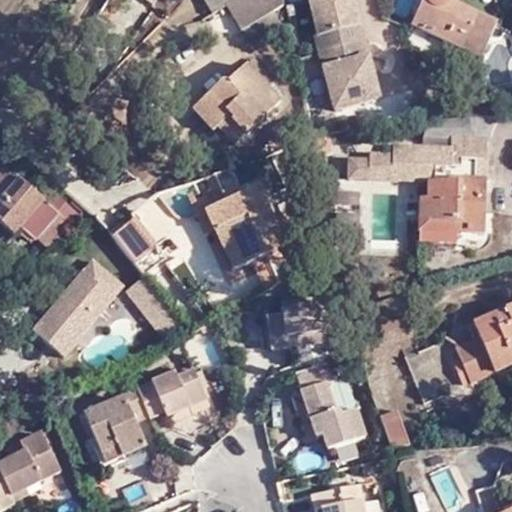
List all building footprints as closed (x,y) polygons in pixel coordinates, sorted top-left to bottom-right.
[(160,0),(148,0),(146,3),(154,8),(160,0)] [(204,0),(214,17),(229,8),(243,0),(204,0)] [(287,9),(284,0),(243,0),(229,8),(244,33),(287,9)] [(317,37),(322,54),(367,42),(356,0),(311,0),(321,36),(317,37)] [(486,60),(500,26),(458,6),(455,11),(449,8),(451,0),(427,0),(416,28),(486,60)] [(367,42),(322,54),(336,110),(381,99),(367,42)] [(223,82),(198,103),(219,127),(232,116),(248,134),(281,104),(267,88),(275,82),(255,59),(226,85),(223,82)] [(219,127),(198,103),(193,108),(213,131),(219,127)] [(232,116),(219,127),(236,145),(248,134),(232,116)] [(316,143),(318,155),(338,151),(335,136),(315,141),(316,143)] [(349,181),(435,183),(451,184),(451,179),(478,180),(479,160),(489,160),(490,139),(453,138),(453,149),(395,148),(395,156),(372,155),(372,162),(349,161),(349,181)] [(491,160),(489,160),(479,160),(478,180),(490,180),(491,160)] [(37,238),(57,214),(57,213),(0,168),(0,227),(12,238),(18,231),(32,243),(37,238)] [(231,221),(248,261),(287,244),(262,184),(242,193),(245,201),(232,206),(228,198),(208,206),(209,208),(216,225),(217,227),(231,221)] [(245,201),(242,193),(239,185),(226,190),(228,198),(232,206),(245,201)] [(489,244),(494,191),(468,189),(468,195),(435,192),(433,208),(427,208),(425,238),(462,241),(462,234),(472,234),(471,242),(489,244)] [(209,228),(216,225),(209,208),(204,211),(209,228)] [(67,222),(57,214),(37,238),(47,246),(67,222)] [(139,216),(114,236),(137,264),(160,245),(139,216)] [(235,267),(248,261),(231,221),(217,227),(235,267)] [(97,264),(52,318),(82,342),(127,289),(97,264)] [(165,339),(185,325),(145,274),(127,289),(165,339)] [(315,335),(316,342),(332,340),(327,299),(285,303),(286,313),(269,315),(273,347),(291,345),(290,337),(315,335)] [(471,390),(511,371),(511,317),(474,333),(480,348),(456,357),(471,390)] [(82,342),(52,318),(38,335),(67,359),(82,342)] [(291,345),(316,342),(315,335),(290,337),(291,345)] [(339,356),(328,360),(330,368),(341,364),(339,356)] [(315,365),(296,371),(315,425),(322,423),(325,433),(330,445),(366,433),(356,407),(341,412),(340,407),(336,408),(326,383),(335,380),(330,368),(328,360),(315,365)] [(192,365),(176,371),(178,376),(194,369),(192,365)] [(150,415),(151,418),(165,411),(168,416),(190,406),(193,411),(209,404),(202,387),(195,371),(194,369),(178,376),(176,371),(137,388),(150,415)] [(202,369),(195,371),(202,387),(208,384),(202,369)] [(137,421),(150,415),(137,388),(123,394),(124,398),(86,415),(99,445),(100,448),(117,441),(123,455),(124,455),(147,445),(137,421)] [(190,406),(168,416),(170,421),(193,411),(190,406)] [(400,411),(382,416),(392,446),(410,446),(400,411)] [(322,423),(315,425),(319,435),(325,433),(322,423)] [(48,429),(42,432),(49,447),(54,444),(48,429)] [(0,462),(0,477),(10,500),(28,491),(26,487),(24,483),(37,477),(39,481),(61,471),(49,447),(42,432),(22,441),(26,451),(0,462)] [(336,444),(340,459),(358,453),(354,439),(336,444)] [(126,459),(124,455),(123,455),(117,441),(100,448),(99,445),(95,448),(104,469),(126,459)] [(454,464),(438,472),(455,506),(471,498),(454,464)] [(0,509),(12,504),(10,500),(0,477),(0,509)] [(24,483),(26,487),(39,481),(37,477),(24,483)] [(367,511),(365,502),(362,486),(358,487),(357,481),(349,483),(351,488),(332,491),(313,496),(316,511),(367,511)] [(351,488),(349,483),(331,486),(332,491),(351,488)] [(381,511),(379,499),(365,502),(367,511),(381,511)]
